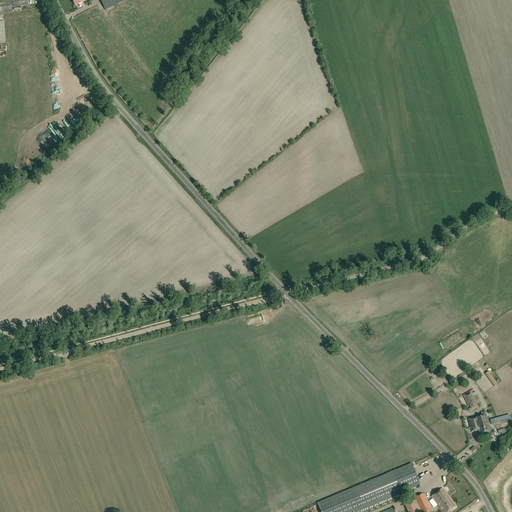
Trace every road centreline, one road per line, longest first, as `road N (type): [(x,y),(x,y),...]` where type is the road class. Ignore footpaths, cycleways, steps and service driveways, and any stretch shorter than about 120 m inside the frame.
road 1 (tertiary): [(287,294),(106,91),(54,0)]
road 2 (tertiary): [(491,511),(472,481),(287,294)]
road 3 (track): [(287,294),(0,368)]
road 4 (unclassified): [(287,294),(417,260),(484,215),(511,213)]
